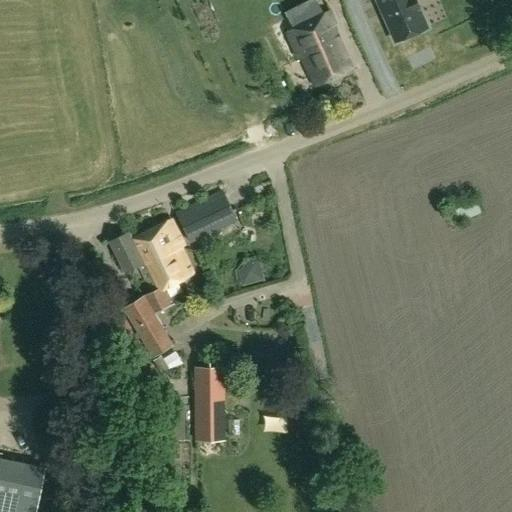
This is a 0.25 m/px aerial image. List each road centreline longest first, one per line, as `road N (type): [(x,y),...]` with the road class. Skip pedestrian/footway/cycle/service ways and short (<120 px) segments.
road 1 (unclassified): [(0,232),(174,191),(511,52)]
road 2 (track): [(79,218),(77,511)]
